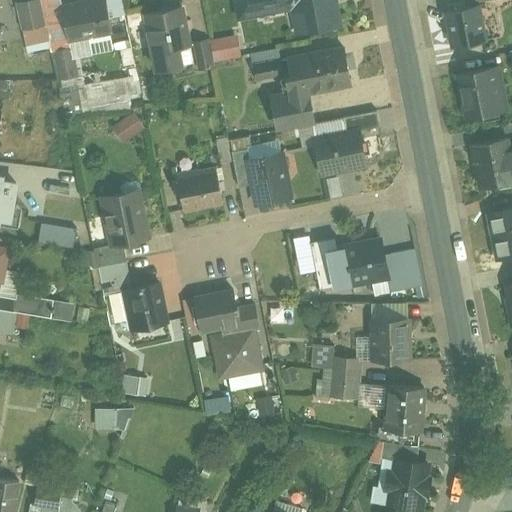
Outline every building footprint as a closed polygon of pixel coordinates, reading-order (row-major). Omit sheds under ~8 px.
[(41,0),(33,0),(18,3),(24,30),(47,25),(41,0)] [(106,0),(100,0),(64,8),(71,39),(113,30),(106,0)] [(236,0),(241,21),(270,15),(266,0),(236,0)] [(266,0),(270,15),(296,10),(300,33),(341,24),(337,6),(336,6),(334,0),(266,0)] [(480,5),(449,11),(456,46),(487,40),(480,5)] [(183,7),(148,14),(155,52),(190,46),(183,7)] [(56,24),(49,26),(54,50),(56,50),(61,49),(56,24)] [(208,42),(197,44),(202,69),(214,67),(208,42)] [(61,49),(56,50),(62,79),(79,76),(72,46),(61,49)] [(346,48),(302,56),(309,92),(353,83),(346,48)] [(280,49),(253,54),(255,66),(283,60),(280,49)] [(302,56),(291,59),(294,76),(290,77),(293,93),(274,97),(280,130),(315,123),(309,92),(302,56)] [(283,60),(255,66),(258,79),(285,74),(283,60)] [(500,66),(460,73),(469,116),(483,113),(484,114),(508,109),(500,66)] [(121,144),(144,128),(132,111),(110,127),(121,144)] [(378,111),(345,117),(348,133),(362,130),(362,131),(382,127),(378,111)] [(348,133),(316,139),(323,173),(340,170),(340,171),(369,166),(362,131),(362,130),(348,133)] [(509,138),(474,144),(483,187),(511,181),(511,151),(509,138)] [(249,148),(233,152),(240,187),(255,184),(250,160),(251,160),(249,148)] [(251,160),(250,160),(255,184),(259,203),(292,196),(283,153),(251,160)] [(217,169),(180,176),(181,180),(176,181),(179,194),(183,193),(186,209),(224,201),(217,169)] [(5,174),(0,172),(0,225),(1,220),(13,222),(20,181),(4,179),(5,174)] [(140,190),(106,197),(115,243),(151,236),(147,214),(145,215),(140,190)] [(511,209),(492,214),(500,258),(511,255),(511,209)] [(38,224),(37,243),(73,245),(74,226),(38,224)] [(336,237),(311,242),(320,289),(352,283),(345,248),(345,247),(338,248),(336,237)] [(382,240),(345,248),(352,282),(387,275),(389,275),(384,255),(382,240)] [(9,250),(0,248),(0,279),(4,280),(9,250)] [(126,248),(99,253),(102,267),(129,261),(126,248)] [(415,248),(384,255),(389,275),(387,275),(389,286),(406,282),(407,287),(422,284),(415,248)] [(129,261),(102,267),(108,295),(127,290),(135,289),(129,261)] [(135,289),(127,290),(136,328),(170,321),(162,283),(135,289)] [(235,289),(197,297),(203,331),(237,324),(243,323),(240,308),(239,304),(238,305),(235,289)] [(55,299),(19,294),(18,299),(20,300),(18,312),(19,312),(52,317),(53,310),(56,310),(57,307),(54,307),(55,299)] [(18,299),(0,296),(0,308),(18,312),(20,300),(18,299)] [(257,304),(240,308),(243,323),(237,324),(238,330),(239,331),(255,328),(261,327),(257,304)] [(18,312),(0,308),(0,326),(16,330),(19,312),(18,312)] [(409,339),(409,317),(374,318),(375,358),(412,357),(412,339),(409,339)] [(238,330),(223,333),(224,342),(216,344),(223,376),(263,368),(255,328),(239,331),(238,330)] [(362,357),(335,355),(334,368),(361,370),(362,357)] [(334,368),(326,368),(325,379),(320,379),(319,398),(332,399),(332,394),(334,368)] [(361,370),(334,368),(332,394),(359,396),(361,370)] [(122,396),(148,393),(146,375),(121,377),(122,396)] [(425,388),(391,385),(388,426),(388,429),(421,431),(422,431),(425,388)] [(226,395),(203,398),(205,412),(228,408),(226,395)] [(94,407),(94,428),(129,429),(129,408),(94,407)] [(421,431),(388,429),(388,426),(380,425),(379,440),(385,441),(420,446),(421,431)] [(420,446),(385,441),(382,457),(397,460),(398,459),(418,462),(420,446)] [(418,462),(398,459),(397,460),(396,473),(391,472),(388,488),(393,488),(391,502),(423,507),(425,493),(428,494),(430,478),(427,478),(429,464),(418,462)] [(38,476),(29,474),(26,484),(35,486),(38,476)] [(0,511),(16,511),(22,482),(0,478),(0,511)] [(63,489),(39,486),(36,505),(47,507),(60,509),(61,502),(63,489)] [(116,511),(119,504),(108,500),(103,511),(116,511)] [(303,511),(304,509),(279,501),(277,501),(273,511),(303,511)] [(60,509),(47,507),(46,511),(79,511),(79,510),(73,504),(61,502),(60,509)]
